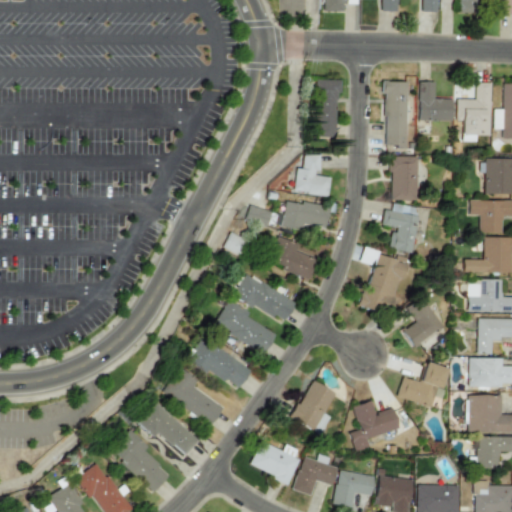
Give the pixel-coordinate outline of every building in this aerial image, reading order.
[(320,0),(320,11),(339,11),(339,3),(354,3),(354,0),(320,0)] [(377,0),(377,10),(393,11),(393,0),(377,0)] [(417,0),(417,11),(432,11),(432,0),(417,0)] [(454,0),(454,13),(473,12),(472,0),(454,0)] [(510,13),(510,0),(495,0),(495,13),(510,13)] [(334,79),(312,79),(310,136),(332,137),(334,79)] [(402,146),(403,81),(379,81),(379,146),(402,146)] [(414,120),(447,120),(448,98),(430,98),(430,81),(415,81),(414,120)] [(485,135),(486,82),(471,82),(471,99),(452,98),(451,120),(457,120),(456,134),(485,135)] [(498,109),(489,109),(489,129),(498,129),(498,138),(511,138),(511,82),(498,82),(498,109)] [(316,154),(300,155),(299,167),(291,166),(289,191),(323,195),(326,176),(312,174),(312,170),(316,170),(316,154)] [(385,199),(412,200),(413,156),(386,155),(385,199)] [(480,193),(509,193),(509,177),(511,177),(511,157),(480,157),(480,193)] [(321,228),(325,207),(282,198),(277,226),(298,231),(299,223),(321,228)] [(475,233),(498,232),(498,216),(511,215),(511,199),(465,200),(465,215),(475,214),(475,233)] [(268,212),(245,203),(240,218),(262,226),(268,212)] [(379,209),(377,226),(388,228),(384,249),(408,252),(415,207),(388,203),(387,210),(379,209)] [(236,254),(242,239),(225,232),(219,248),(236,254)] [(295,244),(272,235),(262,263),(305,278),(312,258),(292,250),(295,244)] [(511,236),(479,236),(479,259),(459,259),(459,272),(507,272),(508,253),(511,253),(511,236)] [(404,263),(373,253),(356,304),(385,314),(397,278),(399,279),(404,263)] [(291,302),(242,272),(229,293),(278,323),(291,302)] [(462,311),(511,312),(511,296),(497,296),(497,280),(463,279),(462,311)] [(409,346),(439,326),(419,296),(402,308),(411,321),(398,330),(409,346)] [(259,353),(271,333),(242,316),(245,312),(224,299),(209,323),(259,353)] [(511,318),(473,318),(473,353),(487,353),(487,338),(511,338),(511,318)] [(245,371),(200,336),(182,359),(201,374),(205,368),(232,389),(245,371)] [(464,385),(511,385),(511,365),(498,365),(498,357),(464,357),(464,385)] [(398,376),(392,395),(428,407),(432,396),(438,398),(441,389),(437,388),(443,369),(422,362),(416,381),(398,376)] [(218,408),(188,386),(193,379),(176,367),(158,391),(205,426),(218,408)] [(330,392),(307,379),(286,417),(309,430),(330,392)] [(511,414),(496,414),(497,395),(464,394),(463,431),(511,433),(511,414)] [(394,428),(388,407),(371,412),(367,400),(348,406),(355,430),(345,432),(350,451),(365,447),(362,438),(394,428)] [(133,422),(149,437),(154,432),(180,455),(194,440),(151,401),(133,422)] [(139,450),(143,446),(125,429),(105,451),(149,491),(165,474),(139,450)] [(471,468),(494,468),(494,451),(510,451),(510,436),(472,435),(471,468)] [(295,458),(290,456),(293,449),(281,444),(278,450),(256,440),(245,466),(284,483),(295,458)] [(298,456),(288,489),(306,494),(310,480),(328,485),(333,467),(323,464),(325,457),(314,453),(312,460),(298,456)] [(70,478),(85,498),(90,494),(102,511),(124,511),(127,510),(94,461),(70,478)] [(328,503),(347,507),(349,492),(366,495),(370,476),(334,470),(328,503)] [(403,511),(408,479),(373,475),(370,503),(386,505),(385,511),(403,511)] [(469,511),(509,511),(509,485),(483,485),(483,480),(469,480),(469,511)] [(79,503),(66,482),(43,496),(52,511),(80,511),(76,505),(79,503)] [(453,511),(454,485),(412,484),(412,511),(453,511)]
